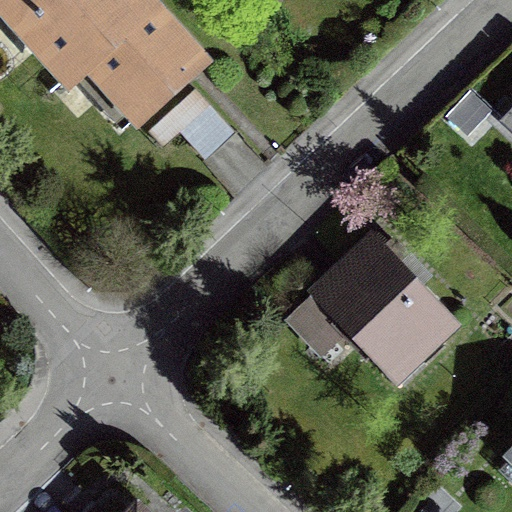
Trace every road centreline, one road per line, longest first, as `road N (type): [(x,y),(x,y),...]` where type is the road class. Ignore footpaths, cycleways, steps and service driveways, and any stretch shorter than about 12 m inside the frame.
road 1 (residential): [(511,10),(117,383)]
road 2 (residential): [(254,511),(117,383)]
road 3 (residential): [(117,383),(0,251)]
road 4 (residential): [(117,383),(0,490)]
